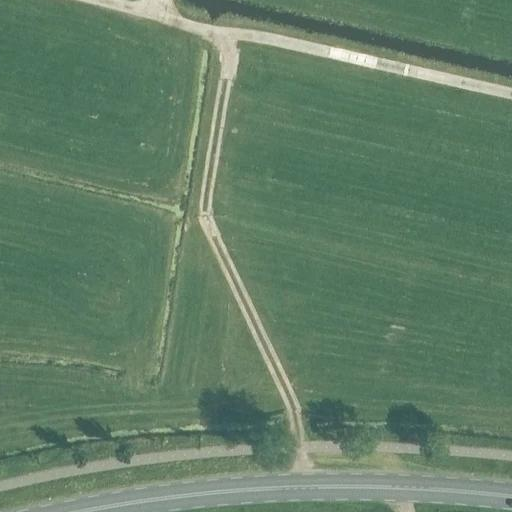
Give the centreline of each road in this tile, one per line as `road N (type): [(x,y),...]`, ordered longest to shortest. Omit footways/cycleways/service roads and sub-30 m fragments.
road 1 (track): [(233,36),(203,217),(297,412),(302,488)]
road 2 (secondary): [(511,499),(302,488),(80,511)]
road 3 (track): [(233,36),(511,97)]
